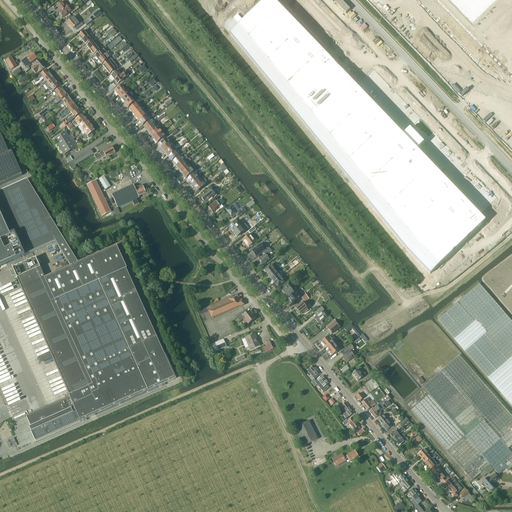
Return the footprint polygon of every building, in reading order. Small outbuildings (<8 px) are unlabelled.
[(272,0),(265,0),(230,35),(407,251),(430,274),(485,221),(416,150),(424,143),(409,128),(402,135),(400,133),(272,0)] [(511,0),(433,0),(427,7),(439,19),(437,21),(479,66),(481,68),(484,70),(486,71),(489,73),(492,75),(494,76),(497,77),(500,78),(503,79),(506,79),(508,80),(509,80),(511,81),(511,0)] [(71,11),(67,5),(66,6),(62,2),(57,5),(61,10),(59,12),(63,17),(71,11)] [(71,19),(67,22),(73,29),(74,28),(76,30),(83,25),(79,19),(77,21),(74,17),(71,19)] [(88,36),(87,34),(89,32),(87,29),(79,36),(82,40),(88,36)] [(88,36),(82,40),(86,44),(94,38),(90,34),(88,36)] [(90,50),(98,43),(95,39),(87,46),(90,50)] [(94,54),(102,48),(98,43),(90,50),(94,54)] [(104,56),(107,54),(103,49),(95,56),(98,60),(104,56)] [(27,57),(23,60),(24,62),(27,66),(37,58),(36,57),(35,55),(34,55),(33,53),(31,55),(30,54),(27,57)] [(104,56),(98,60),(102,64),(110,58),(107,54),(104,56)] [(136,54),(129,60),(130,63),(138,57),(136,54)] [(10,55),(4,58),(5,61),(11,70),(17,66),(11,57),(10,55)] [(106,70),(115,64),(111,59),(103,66),(106,70)] [(45,67),(39,60),(33,65),(34,66),(32,68),(36,73),(38,71),(39,72),(45,67)] [(110,74),(118,67),(115,64),(106,70),(110,74)] [(120,75),(123,73),(119,69),(111,76),(114,80),(120,75)] [(44,79),(50,74),(47,70),(34,80),(36,82),(42,77),(44,79)] [(120,75),(114,80),(118,84),(126,78),(128,76),(125,72),(123,73),(120,75)] [(47,83),(52,79),(53,78),(50,74),(44,79),(46,81),(39,86),(41,88),(45,85),(47,83)] [(48,88),(49,88),(57,81),(53,78),(52,79),(47,83),(45,85),(48,88)] [(52,92),(60,86),(57,81),(49,88),(52,92)] [(118,96),(126,89),(124,87),(123,89),(121,86),(114,91),(118,96)] [(55,99),(64,91),(61,87),(55,92),(56,94),(53,97),(55,99)] [(127,95),(129,93),(126,89),(118,96),(121,99),(127,95)] [(64,91),(55,99),(58,103),(68,95),(64,91)] [(124,104),(132,97),(131,95),(129,97),(127,95),(121,99),(124,104)] [(65,105),(71,100),(68,96),(57,105),(59,107),(63,103),(65,105)] [(128,108),(136,101),(132,97),(124,104),(128,108)] [(72,106),(75,104),(71,100),(65,105),(67,108),(64,110),(65,112),(72,106)] [(61,119),(70,111),(72,113),(78,108),(75,104),(72,106),(65,112),(59,117),(61,119)] [(132,113),(138,108),(140,107),(139,105),(137,107),(135,104),(129,109),(132,113)] [(68,123),(81,112),(78,108),(72,113),(73,115),(66,121),(68,123)] [(135,117),(143,111),(142,109),(140,111),(138,108),(132,113),(135,117)] [(139,121),(147,115),(143,111),(135,117),(139,121)] [(79,125),(86,119),(85,117),(84,117),(82,114),(75,120),(75,121),(72,123),(74,125),(77,123),(79,125)] [(142,125),(150,119),(147,115),(139,121),(142,125)] [(86,119),(79,125),(83,131),(85,133),(82,136),(84,138),(87,136),(89,138),(93,135),(91,133),(95,130),(93,128),(93,127),(92,125),(91,125),(90,125),(86,120),(86,119)] [(147,131),(153,126),(155,125),(153,123),(152,124),(150,122),(143,127),(147,131)] [(150,135),(156,130),(158,129),(156,127),(155,128),(153,126),(147,131),(150,135)] [(156,130),(150,135),(153,139),(161,133),(158,129),(156,130)] [(75,148),(66,131),(54,138),(64,154),(75,148)] [(0,185),(22,176),(12,152),(9,153),(0,133),(0,185)] [(161,133),(153,139),(157,143),(165,137),(161,133)] [(161,149),(169,143),(166,138),(158,145),(161,149)] [(165,153),(173,147),(169,143),(161,149),(165,153)] [(106,157),(115,153),(111,146),(99,153),(98,151),(93,154),(96,159),(105,154),(106,157)] [(168,157),(176,151),(173,147),(165,153),(168,157)] [(93,154),(91,150),(68,163),(73,170),(76,168),(75,165),(93,154)] [(171,161),(179,155),(176,151),(168,157),(171,161)] [(176,167),(184,160),(182,158),(180,160),(179,157),(172,162),(176,167)] [(179,171),(187,164),(184,160),(176,167),(179,171)] [(182,175),(190,168),(187,164),(179,171),(182,175)] [(227,169),(223,164),(219,167),(221,170),(217,173),(219,176),(227,169)] [(186,179),(193,172),(190,168),(182,175),(186,179)] [(190,184),(196,179),(198,178),(196,176),(195,177),(193,175),(187,180),(190,184)] [(110,187),(104,176),(99,179),(105,190),(110,187)] [(196,179),(190,184),(193,188),(199,183),(201,182),(203,180),(204,179),(203,177),(201,178),(199,180),(198,178),(196,179)] [(199,183),(193,188),(197,192),(204,186),(208,183),(204,179),(203,180),(201,182),(199,183)] [(13,438),(6,442),(9,449),(17,446),(18,450),(81,422),(80,420),(147,390),(148,391),(175,379),(126,269),(127,269),(116,246),(78,263),(27,180),(0,191),(0,266),(55,242),(70,267),(45,278),(36,258),(12,268),(51,353),(38,359),(40,363),(52,357),(69,395),(69,396),(70,398),(26,417),(22,419),(21,420),(20,420),(19,421),(19,422),(18,423),(17,424),(17,425),(17,426),(17,427),(17,428),(17,429),(17,430),(18,431),(19,433),(31,428),(32,431),(14,439),(13,438)] [(103,216),(110,212),(92,182),(85,187),(103,216)] [(139,198),(138,197),(135,189),(133,185),(111,195),(117,208),(139,198)] [(146,193),(142,185),(135,189),(138,197),(146,193)] [(217,196),(211,189),(200,197),(205,203),(211,198),(212,200),(217,196)] [(212,213),(221,205),(218,201),(209,208),(210,210),(210,211),(211,212),(212,212),(212,213)] [(231,207),(226,211),(232,218),(235,216),(237,218),(242,214),(245,212),(242,208),(239,210),(239,211),(236,213),(231,207)] [(235,222),(229,227),(232,229),(231,230),(233,232),(239,227),(235,223),(235,222)] [(243,232),(239,228),(239,227),(233,232),(235,235),(235,234),(237,237),(243,232)] [(249,247),(257,241),(255,238),(253,240),(251,237),(249,235),(247,236),(243,240),(249,247)] [(256,257),(267,248),(264,245),(262,247),(260,244),(251,251),(256,257)] [(271,258),(268,253),(271,251),(268,248),(263,252),(265,255),(258,260),(260,262),(260,263),(261,265),(262,265),(263,265),(271,258)] [(268,275),(274,270),(276,268),(272,264),(264,270),(268,275)] [(271,279),(277,274),(278,273),(279,272),(276,268),(274,270),(268,275),(271,279)] [(274,283),(280,278),(281,277),(278,273),(277,274),(271,279),(274,283)] [(278,287),(284,282),(280,278),(274,283),(278,287)] [(511,321),(479,284),(437,320),(511,405),(511,321)] [(287,298),(297,290),(295,286),(291,290),(287,285),(281,290),(282,292),(283,293),(282,294),(284,296),(285,295),(287,298)] [(299,298),(302,295),(298,290),(288,299),(292,304),(298,299),(298,300),(299,299),(299,298)] [(212,319),(239,307),(240,307),(244,305),(244,302),(242,300),(239,301),(238,299),(239,298),(239,296),(238,295),(207,308),(207,309),(198,313),(200,317),(209,313),(212,319)] [(308,310),(302,303),(295,309),(300,315),(304,312),(305,313),(308,310)] [(326,317),(322,312),(324,310),(321,307),(317,310),(320,313),(314,318),(318,324),(326,317)] [(255,319),(250,312),(249,313),(248,312),(247,313),(245,311),(237,317),(239,319),(238,319),(240,321),(243,319),(248,325),(255,319)] [(332,334),(340,328),(335,322),(327,328),(332,334)] [(259,345),(258,342),(257,342),(256,340),(257,339),(255,334),(246,338),(250,346),(248,346),(250,350),(260,346),(260,345),(259,345)] [(329,336),(321,342),(326,347),(326,348),(333,343),(335,342),(333,339),(332,340),(330,337),(329,336)] [(339,350),(333,343),(326,348),(332,356),(339,350)] [(354,357),(350,351),(354,348),(351,345),(346,350),(348,353),(342,358),(346,363),(354,357)] [(511,416),(459,356),(423,387),(465,435),(483,420),(508,449),(511,445),(511,416)] [(321,374),(314,366),(307,371),(315,379),(318,376),(321,374)] [(358,381),(365,375),(362,371),(359,373),(357,370),(352,374),(358,381)] [(317,380),(315,382),(323,392),(328,388),(326,385),(329,383),(323,376),(317,380)] [(378,387),(373,379),(364,385),(369,393),(374,390),(377,394),(381,391),(378,387)] [(511,453),(483,421),(465,436),(429,395),(410,410),(472,481),(484,470),(488,475),(495,470),(499,474),(505,468),(507,471),(511,466),(511,453)] [(367,398),(361,403),(367,410),(375,404),(372,400),(370,402),(367,398)] [(376,412),(382,408),(384,407),(382,406),(385,404),(383,402),(381,404),(380,405),(380,406),(378,408),(377,406),(373,409),(373,408),(369,412),(372,415),(376,412)] [(345,413),(350,409),(346,403),(340,407),(343,410),(344,409),(345,411),(344,412),(345,413)] [(381,413),(380,412),(382,410),(385,408),(384,407),(382,408),(376,412),(372,415),(375,419),(381,413)] [(349,416),(354,413),(350,409),(345,413),(343,415),(346,419),(349,416)] [(380,423),(386,419),(383,415),(377,419),(380,423)] [(360,428),(352,419),(350,418),(347,420),(347,419),(343,423),(345,427),(349,424),(355,431),(356,430),(357,431),(360,428)] [(406,418),(399,423),(401,426),(408,421),(406,418)] [(393,425),(390,421),(389,422),(386,419),(380,423),(386,431),(393,425)] [(318,439),(309,421),(295,428),(304,446),(318,439)] [(393,439),(398,434),(395,431),(390,435),(393,439)] [(401,438),(404,436),(405,435),(403,433),(400,436),(398,434),(393,439),(396,443),(401,438)] [(406,442),(409,440),(407,437),(406,438),(404,436),(401,438),(396,443),(399,446),(405,441),(406,442)] [(421,459),(427,454),(424,449),(418,454),(421,459)] [(345,460),(348,458),(350,462),(358,457),(355,451),(344,458),(342,455),(332,461),(336,467),(346,461),(345,460)] [(424,463),(430,457),(427,454),(421,459),(424,463)] [(315,468),(327,462),(324,456),(312,462),(315,468)] [(437,465),(433,460),(436,457),(435,456),(434,456),(432,457),(431,458),(425,463),(430,470),(437,465)] [(381,472),(385,469),(382,464),(377,468),(381,472)] [(443,471),(438,465),(431,470),(437,477),(443,471)] [(448,478),(443,471),(437,477),(442,483),(448,478)] [(396,477),(394,474),(390,477),(397,485),(406,478),(403,475),(397,479),(395,477),(396,477)] [(493,483),(494,482),(495,482),(498,479),(494,474),(489,479),(488,477),(482,483),(483,484),(482,484),(482,485),(483,487),(485,487),(485,486),(490,492),(496,486),(493,483)] [(406,478),(397,485),(397,486),(398,487),(399,485),(401,488),(402,488),(409,482),(406,478)] [(449,478),(443,484),(448,490),(454,485),(456,483),(452,478),(450,480),(449,478)] [(406,490),(412,486),(409,482),(402,488),(403,487),(406,490)] [(455,485),(454,485),(448,490),(453,496),(462,489),(457,483),(455,485)] [(412,497),(417,493),(414,489),(409,494),(412,497)] [(463,499),(469,494),(466,490),(460,495),(463,499)] [(412,503),(420,497),(417,493),(412,497),(410,499),(412,501),(411,501),(412,503)] [(419,506),(418,505),(423,500),(420,497),(412,503),(419,511),(423,511),(424,511),(419,505),(419,506)] [(401,508),(404,507),(401,503),(399,505),(398,504),(395,506),(396,506),(394,508),(397,511),(399,510),(399,511),(402,509),(401,508)]
